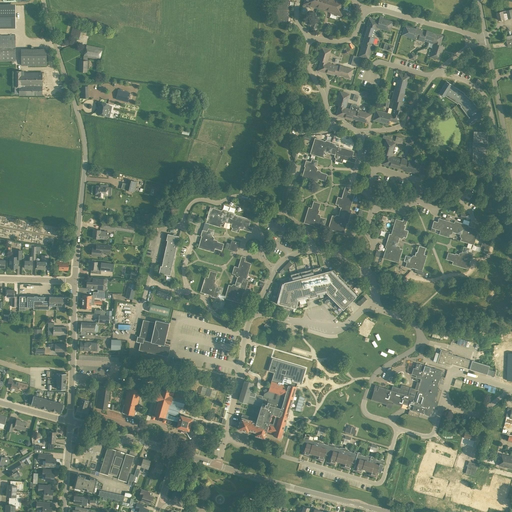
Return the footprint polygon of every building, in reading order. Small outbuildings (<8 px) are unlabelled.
[(276,0),(276,22),(288,22),(288,18),(289,1),(288,0),(276,0)] [(330,11),(329,14),(341,17),(343,10),(339,9),(341,1),(336,0),(304,0),(302,6),(307,7),(308,4),(317,7),(323,9),(330,11)] [(0,27),(15,27),(15,6),(0,5),(0,27)] [(497,13),(498,20),(504,19),(505,20),(511,18),(511,9),(503,12),(497,13)] [(377,28),(390,32),(391,29),(391,27),(392,27),(392,26),(393,22),(384,19),(383,19),(383,17),(380,16),(379,21),(372,19),(372,20),(371,21),(368,21),(364,35),(365,35),(364,38),(363,41),(363,43),(362,42),(361,45),(362,46),(359,57),(364,58),(369,60),(372,47),(373,46),(371,45),(371,43),(373,44),(375,38),(374,38),(375,34),(377,28)] [(81,39),(84,27),(74,24),(71,36),(81,39)] [(432,49),(429,57),(431,58),(434,58),(439,60),(443,49),(444,50),(445,47),(440,45),(442,39),(441,38),(440,38),(441,35),(426,31),(426,32),(420,30),(419,30),(418,29),(419,28),(416,27),(416,29),(415,28),(414,28),(405,25),(403,29),(403,30),(403,31),(402,35),(415,39),(416,38),(418,38),(418,40),(423,42),(423,41),(428,42),(433,44),(432,49)] [(269,29),(263,32),(269,43),(269,44),(271,48),(276,58),(279,63),(279,62),(284,72),(298,65),(294,56),(293,54),(284,37),(283,35),(279,27),(271,31),(269,29)] [(0,61),(15,61),(15,36),(0,36),(0,61)] [(89,68),(89,61),(88,61),(88,58),(99,60),(103,48),(86,45),(84,56),(83,56),(83,61),(79,61),(79,72),(87,72),(87,68),(89,68)] [(325,48),(321,47),(318,58),(317,57),(317,58),(316,60),(317,60),(319,61),(320,61),(318,69),(327,71),(326,73),(333,75),(334,74),(337,75),(337,76),(338,77),(339,77),(340,76),(351,79),(352,75),(351,75),(352,73),(353,69),(340,65),(339,67),(327,63),(330,54),(331,50),(326,49),(325,48)] [(21,65),(46,65),(46,50),(21,50),(21,65)] [(18,96),(42,95),(42,72),(20,73),(20,71),(15,71),(15,87),(18,87),(18,96)] [(391,114),(375,110),(373,120),(384,123),(385,124),(385,125),(388,126),(389,121),(396,122),(396,120),(399,121),(402,111),(401,111),(402,105),(400,104),(401,102),(402,103),(409,76),(407,76),(406,76),(406,74),(405,73),(404,75),(403,79),(402,78),(403,75),(398,73),(396,82),(394,91),(391,100),(395,101),(395,103),(393,102),(391,108),(392,109),(391,114)] [(442,88),(439,93),(440,92),(445,95),(444,96),(444,97),(445,96),(457,104),(458,103),(461,106),(460,106),(469,118),(468,119),(469,119),(471,118),(474,122),(472,124),(477,121),(484,115),(479,110),(479,111),(477,109),(478,109),(470,99),(469,99),(467,97),(466,96),(464,94),(464,93),(453,86),(453,87),(451,86),(452,85),(446,81),(442,88)] [(88,98),(88,86),(80,86),(80,98),(88,98)] [(116,99),(120,100),(128,102),(131,93),(119,89),(116,99)] [(352,104),(350,109),(345,108),(349,94),(346,93),(346,94),(344,93),(340,91),(336,103),(335,103),(334,105),(335,106),(337,106),(339,107),(336,114),(345,116),(345,118),(351,120),(352,119),(355,120),(355,121),(358,122),(358,120),(369,124),(370,120),(370,118),(371,118),(372,114),(371,114),(365,112),(359,110),(360,107),(352,104)] [(97,110),(96,114),(106,116),(109,105),(99,103),(97,110)] [(473,149),(472,165),(478,165),(486,165),(487,152),(486,152),(486,150),(487,150),(487,143),(488,132),(479,132),(473,131),(473,142),(472,142),(472,143),(475,143),(475,149),(472,148),(472,149),(473,149)] [(390,141),(386,140),(382,151),(381,150),(380,153),(385,155),(383,161),(385,162),(384,165),(399,169),(399,168),(406,171),(406,172),(409,173),(409,171),(420,175),(421,171),(422,171),(421,174),(428,176),(429,173),(423,171),(424,169),(425,170),(428,163),(424,162),(422,169),(423,165),(409,161),(409,163),(407,162),(407,160),(402,158),(401,159),(391,156),(396,143),(392,142),(392,140),(390,139),(391,138),(383,135),(382,139),(390,141)] [(356,159),(352,158),(354,151),(339,146),(339,144),(326,140),(325,141),(315,138),(310,154),(324,158),(325,155),(326,155),(327,153),(335,155),(334,157),(336,158),(335,161),(342,163),(343,160),(355,163),(356,159)] [(306,161),(304,167),(305,167),(302,177),(317,182),(318,179),(325,181),(327,174),(321,172),(321,171),(317,170),(318,168),(316,167),(318,161),(312,159),(311,162),(306,161)] [(136,182),(128,180),(126,190),(133,192),(136,182)] [(103,185),(103,187),(96,186),(95,195),(98,195),(98,197),(102,197),(102,196),(106,196),(107,196),(108,186),(103,185)] [(344,234),(347,223),(348,224),(352,210),(350,209),(355,194),(348,192),(349,188),(345,187),(342,198),(338,197),(335,204),(338,205),(339,207),(341,208),(338,215),(336,215),(335,216),(332,215),(328,229),(344,234)] [(319,210),(318,210),(320,203),(313,201),(311,208),(308,207),(304,223),(314,226),(314,227),(320,229),(322,224),(324,225),(326,219),(320,217),(320,215),(318,214),(319,210)] [(222,210),(210,207),(205,223),(220,227),(221,224),(223,224),(224,222),(231,224),(231,226),(232,228),(231,230),(239,233),(240,229),(251,232),(252,228),(248,227),(251,219),(235,214),(236,214),(222,209),(222,210)] [(385,247),(386,248),(383,258),(398,263),(399,260),(403,249),(400,248),(399,246),(397,246),(400,238),(402,239),(403,237),(406,238),(408,231),(404,230),(408,218),(406,218),(403,217),(402,221),(401,220),(396,219),(395,220),(391,234),(389,234),(387,241),(385,247)] [(460,241),(474,245),(476,238),(478,229),(475,228),(468,226),(468,225),(455,221),(454,223),(439,218),(437,222),(434,221),(431,228),(440,231),(439,235),(449,238),(450,235),(452,234),(452,232),(460,234),(459,236),(461,238),(460,241)] [(134,227),(102,222),(102,226),(102,228),(116,230),(133,233),(134,227)] [(223,247),(224,243),(217,241),(217,240),(214,239),(214,238),(212,236),(214,230),(208,228),(207,231),(202,230),(200,236),(201,236),(198,248),(214,252),(215,248),(222,250),(222,249),(224,250),(224,248),(226,248),(228,241),(225,240),(223,247)] [(107,239),(107,232),(100,231),(100,230),(93,230),(92,238),(99,239),(99,238),(107,239)] [(165,275),(170,276),(179,236),(168,234),(166,240),(167,240),(162,266),(160,266),(159,273),(165,275)] [(239,242),(231,240),(229,249),(236,252),(239,242)] [(92,255),(100,256),(100,252),(106,252),(106,245),(96,245),(96,248),(92,248),(92,255)] [(410,257),(405,255),(403,261),(406,262),(405,267),(411,269),(411,268),(422,271),(427,255),(424,255),(426,248),(421,246),(419,246),(417,252),(416,252),(415,256),(413,255),(411,257),(410,257)] [(455,253),(455,255),(448,252),(447,256),(446,259),(453,262),(452,264),(467,269),(469,264),(471,259),(472,259),(473,253),(469,251),(469,248),(466,248),(463,247),(463,249),(462,252),(459,253),(459,255),(457,254),(455,253)] [(10,268),(18,268),(18,260),(22,260),(22,250),(15,250),(15,257),(10,257),(10,268)] [(45,269),(45,267),(45,262),(48,262),(48,255),(41,255),(41,261),(37,261),(36,268),(44,269),(45,269)] [(231,285),(229,284),(225,295),(225,298),(240,303),(243,292),(244,293),(248,279),(247,278),(251,263),(244,261),(246,257),(241,256),(238,267),(234,266),(232,273),(235,274),(235,276),(237,277),(235,285),(233,284),(231,285)] [(59,267),(59,270),(68,270),(68,262),(64,262),(59,262),(59,261),(53,261),(53,267),(59,267)] [(90,269),(96,270),(96,268),(100,268),(100,270),(110,271),(111,264),(101,263),(101,265),(97,265),(97,262),(92,261),(91,261),(91,265),(89,265),(89,268),(90,269)] [(282,268),(285,271),(289,268),(292,264),(289,261),(282,268)] [(503,282),(508,263),(499,261),(497,268),(489,265),(489,264),(479,261),(475,276),(490,281),(490,279),(493,280),(487,301),(489,301),(488,304),(483,303),(480,312),(499,317),(501,310),(500,310),(503,300),(504,300),(509,284),(503,282)] [(343,310),(358,295),(352,289),(348,284),(340,276),(335,271),(333,270),(322,273),(320,267),(313,269),(298,273),(290,275),(291,276),(292,280),(280,283),(277,295),(275,303),(291,307),(296,309),(298,301),(327,294),(343,310)] [(211,295),(211,296),(217,298),(218,293),(221,294),(223,288),(217,286),(217,284),(215,283),(216,280),(215,279),(217,273),(210,270),(208,277),(205,276),(200,292),(211,295)] [(356,283),(359,280),(352,273),(349,276),(352,279),(356,283)] [(87,282),(86,288),(98,289),(98,292),(93,292),(104,293),(105,289),(102,289),(103,279),(93,278),(92,282),(87,282)] [(459,319),(462,309),(463,309),(466,300),(451,295),(446,310),(448,311),(447,314),(441,312),(442,310),(434,307),(434,310),(428,308),(429,305),(430,305),(435,290),(419,286),(417,295),(418,296),(415,306),(414,305),(411,313),(458,327),(460,319),(459,319)] [(7,289),(7,297),(12,297),(12,302),(12,307),(17,307),(17,306),(19,306),(19,297),(14,296),(14,290),(7,289)] [(134,292),(127,290),(125,299),(132,301),(132,299),(134,292)] [(91,296),(83,295),(82,302),(102,303),(102,302),(102,301),(94,301),(94,298),(104,298),(104,293),(93,292),(93,295),(91,295),(91,296)] [(48,305),(49,305),(56,306),(56,309),(59,310),(67,310),(67,297),(61,297),(53,297),(19,296),(19,310),(25,310),(25,307),(33,307),(33,309),(34,309),(46,309),(48,309),(48,305)] [(357,303),(360,306),(367,299),(364,296),(357,303)] [(149,311),(168,316),(170,308),(151,304),(149,311)] [(109,323),(109,316),(99,315),(98,323),(109,323)] [(136,341),(141,342),(139,350),(168,357),(170,346),(164,345),(169,323),(156,320),(155,322),(143,320),(139,337),(137,336),(136,341)] [(48,323),(48,335),(66,336),(67,327),(54,327),(54,323),(48,323)] [(95,323),(81,323),(81,332),(80,335),(92,335),(92,332),(95,333),(95,323)] [(121,341),(121,340),(111,339),(111,340),(111,349),(120,350),(121,341)] [(82,350),(90,351),(94,351),(95,343),(91,342),(80,341),(80,350),(82,350)] [(55,343),(55,344),(51,344),(51,349),(55,349),(55,351),(66,352),(66,344),(55,343)] [(449,352),(441,349),(436,363),(444,365),(445,362),(451,364),(451,365),(451,364),(490,375),(491,370),(488,369),(489,366),(480,363),(448,353),(449,352)] [(238,428),(238,429),(239,429),(242,430),(243,430),(248,432),(248,430),(256,433),(255,435),(259,436),(264,438),(266,430),(274,432),(273,436),(281,438),(293,399),(294,394),(296,386),(297,383),(301,384),(302,382),(306,368),(272,358),(268,371),(274,372),(272,380),(269,390),(268,391),(266,389),(264,390),(265,392),(264,393),(263,396),(256,394),(256,393),(250,391),(252,383),(250,383),(245,381),(242,390),(242,391),(241,392),(241,394),(239,400),(245,402),(247,403),(247,402),(261,406),(257,419),(250,417),(242,414),(241,418),(238,428)] [(377,386),(375,387),(371,400),(386,405),(385,407),(391,409),(392,404),(401,407),(409,409),(408,412),(408,414),(418,418),(418,417),(419,415),(420,412),(426,414),(426,415),(431,417),(433,409),(436,410),(437,406),(434,405),(439,389),(438,388),(443,371),(419,364),(418,369),(413,368),(411,374),(422,377),(421,381),(421,380),(420,381),(421,382),(421,383),(419,383),(417,391),(410,388),(409,391),(392,386),(391,390),(377,386)] [(144,374),(143,381),(156,383),(158,376),(144,374)] [(13,380),(13,379),(9,378),(7,385),(8,385),(11,386),(10,389),(18,391),(19,388),(26,390),(28,385),(13,380)] [(463,381),(456,379),(455,379),(452,387),(461,389),(463,381)] [(122,412),(134,415),(135,415),(136,411),(137,411),(138,408),(136,408),(139,396),(141,396),(141,393),(142,394),(143,391),(141,390),(140,390),(141,386),(130,384),(130,385),(129,387),(128,387),(122,412)] [(192,418),(180,415),(167,411),(168,409),(169,409),(169,408),(168,408),(169,404),(171,404),(171,403),(172,400),(173,400),(174,399),(182,402),(184,396),(170,391),(171,390),(171,389),(171,388),(170,387),(169,386),(168,385),(167,385),(165,385),(164,385),(163,386),(163,387),(162,389),(159,388),(158,392),(157,391),(157,392),(158,392),(156,399),(155,399),(154,399),(156,400),(155,404),(154,404),(154,405),(155,405),(153,409),(152,409),(152,410),(153,410),(152,414),(151,417),(154,418),(154,417),(162,420),(165,421),(165,418),(173,420),(173,421),(175,422),(174,423),(177,424),(176,427),(177,427),(177,429),(180,429),(181,428),(188,430),(192,431),(194,426),(190,425),(192,418)] [(99,406),(99,407),(107,409),(110,387),(99,386),(96,405),(99,406)] [(202,387),(200,394),(214,398),(216,391),(202,387)] [(305,398),(299,396),(295,411),(300,412),(305,398)] [(86,417),(88,409),(86,409),(88,402),(86,402),(86,401),(81,400),(79,406),(78,406),(76,413),(86,417)] [(63,404),(58,403),(56,411),(61,413),(62,409),(63,409),(64,405),(63,405),(63,404)] [(14,427),(25,430),(27,423),(21,421),(21,420),(17,419),(14,427)] [(346,428),(345,432),(350,433),(355,435),(356,431),(355,430),(356,427),(351,426),(348,425),(348,428),(346,428)] [(48,431),(48,442),(55,443),(56,432),(48,431)] [(305,448),(304,450),(303,455),(307,456),(308,452),(314,454),(318,440),(317,440),(313,440),(308,439),(308,437),(305,436),(301,447),(305,448)] [(318,440),(314,454),(320,456),(319,460),(323,461),(325,454),(328,455),(331,444),(328,443),(327,445),(322,443),(323,443),(319,440),(318,440)] [(430,472),(432,473),(434,466),(432,465),(434,459),(438,460),(437,462),(452,466),(457,451),(429,442),(415,489),(443,497),(447,482),(432,477),(432,479),(428,478),(430,472)] [(333,464),(334,460),(340,462),(345,448),(344,448),(339,448),(334,447),(335,445),(331,444),(328,455),(331,456),(329,463),(333,464)] [(117,450),(107,447),(99,472),(108,475),(108,473),(118,476),(117,479),(126,481),(134,456),(129,454),(119,451),(119,450),(118,450),(117,450)] [(345,448),(340,462),(347,464),(345,468),(349,469),(351,462),(354,463),(358,452),(354,451),(354,453),(349,451),(349,450),(345,448)] [(5,456),(4,457),(0,456),(2,452),(0,451),(0,466),(2,467),(3,464),(7,465),(9,459),(8,457),(5,456)] [(359,472),(360,468),(367,470),(371,456),(370,456),(366,455),(366,456),(361,455),(361,453),(358,452),(354,463),(357,464),(355,471),(359,472)] [(55,466),(55,458),(52,458),(53,455),(38,453),(37,461),(46,461),(45,465),(55,466)] [(28,454),(23,457),(19,460),(21,463),(25,461),(27,465),(31,463),(29,458),(30,457),(28,454)] [(508,467),(511,468),(511,457),(502,455),(499,465),(508,467)] [(371,456),(367,470),(373,472),(372,476),(376,477),(378,470),(381,471),(385,460),(381,459),(380,460),(375,459),(376,458),(372,456),(371,456)] [(143,459),(140,466),(144,468),(143,472),(146,473),(147,469),(148,469),(150,461),(143,459)] [(16,462),(9,466),(7,468),(9,471),(8,472),(12,478),(14,476),(15,479),(17,479),(20,477),(20,476),(19,473),(18,471),(23,467),(21,463),(19,460),(16,462)] [(468,462),(466,473),(474,475),(477,463),(468,462)] [(155,475),(159,476),(161,472),(163,465),(156,463),(153,470),(157,471),(155,475)] [(53,481),(54,473),(52,473),(52,469),(43,469),(42,477),(45,477),(45,480),(53,481)] [(89,479),(84,478),(85,476),(77,474),(74,487),(82,489),(82,486),(87,488),(86,490),(94,492),(97,479),(90,477),(89,479)] [(489,504),(507,510),(510,501),(504,499),(510,480),(494,476),(490,491),(492,491),(491,495),(470,489),(469,491),(466,489),(467,484),(458,481),(453,500),(487,511),(489,504)] [(7,490),(16,491),(16,488),(20,488),(21,488),(22,481),(15,481),(15,485),(7,484),(7,490)] [(52,498),(53,490),(51,490),(51,486),(38,485),(38,492),(44,493),(43,498),(52,498)] [(150,504),(153,497),(149,496),(150,492),(141,489),(139,496),(142,497),(141,501),(150,504)] [(19,495),(16,494),(16,491),(7,490),(6,496),(9,496),(9,500),(21,501),(21,497),(19,497),(19,495)] [(123,501),(124,496),(100,490),(98,496),(123,501)] [(5,510),(15,511),(15,508),(18,508),(18,506),(21,506),(21,501),(9,500),(9,505),(6,504),(5,510)] [(148,511),(149,510),(143,508),(144,505),(136,502),(136,503),(130,501),(129,505),(133,506),(132,508),(135,509),(134,509),(139,510),(138,511),(148,511)] [(50,511),(51,507),(50,507),(50,503),(37,502),(36,509),(43,509),(42,511),(50,511)]
